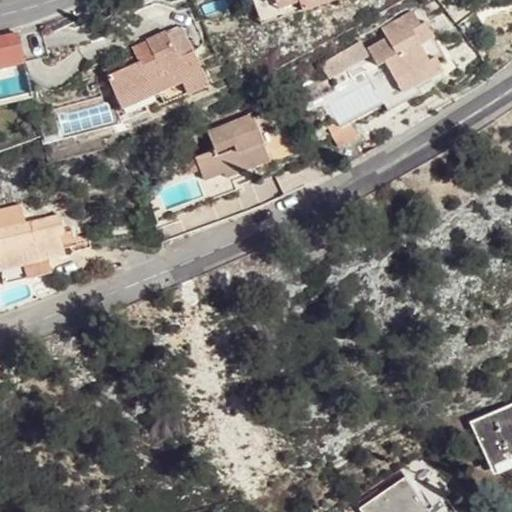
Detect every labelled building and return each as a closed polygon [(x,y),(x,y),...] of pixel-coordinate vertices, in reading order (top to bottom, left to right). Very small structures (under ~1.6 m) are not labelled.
[(297,0),(274,0),(279,12),(299,6),(297,0)] [(416,77),(424,89),(449,74),(441,60),(432,64),(423,48),(440,37),(431,23),(426,26),(419,15),(386,36),(393,45),(375,56),(385,73),(392,69),(402,85),(416,77)] [(102,64),(113,90),(143,78),(147,88),(154,85),(177,75),(184,87),(205,79),(190,43),(170,50),(160,25),(151,29),(142,33),(148,51),(137,56),(135,51),(102,64)] [(43,40),(19,48),(26,76),(50,69),(43,40)] [(19,48),(0,52),(0,77),(1,83),(26,76),(19,48)] [(159,97),(184,87),(177,75),(154,85),(159,97)] [(409,97),(424,89),(416,77),(402,85),(409,97)] [(143,78),(113,90),(117,99),(147,88),(143,78)] [(428,97),(424,89),(409,97),(402,85),(384,96),(396,116),(412,106),(428,97)] [(273,163),(252,114),(209,132),(219,157),(200,166),(217,205),(240,196),(236,187),(249,182),(261,177),(258,170),(273,163)] [(336,133),(349,159),(365,152),(360,142),(367,138),(359,122),(336,133)] [(0,265),(49,255),(57,253),(66,251),(63,236),(61,229),(68,227),(65,213),(0,225),(0,265)] [(70,234),(68,227),(61,229),(63,236),(70,234)] [(49,255),(0,265),(3,278),(51,269),(49,255)] [(511,402),(468,422),(488,465),(511,454),(511,402)] [(424,511),(402,480),(359,507),(361,511),(424,511)]
